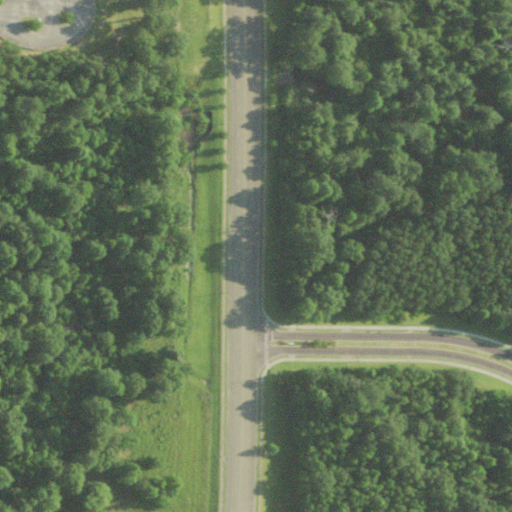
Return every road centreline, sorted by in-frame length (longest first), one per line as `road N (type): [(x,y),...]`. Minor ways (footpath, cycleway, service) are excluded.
road 1 (residential): [(243,0),(239,511)]
road 2 (residential): [(242,351),(433,353),(511,374)]
road 3 (residential): [(511,358),(435,338),(242,336)]
